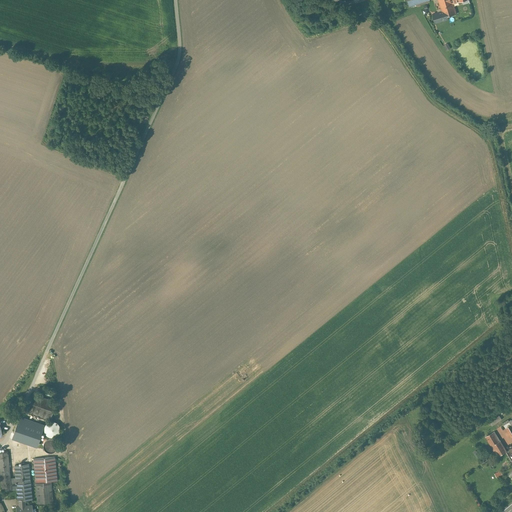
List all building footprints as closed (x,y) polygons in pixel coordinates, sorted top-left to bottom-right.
[(453,3),(440,8),(441,11),(433,14),(435,22),(446,19),(445,17),(456,14),(453,3)] [(33,394),(28,412),(50,419),(56,402),(33,394)] [(498,414),(488,420),(492,426),(502,419),(498,414)] [(16,435),(26,438),(28,435),(40,439),(44,427),(19,418),(14,434),(16,435)] [(44,430),(45,432),(45,433),(46,434),(47,435),(48,436),(50,437),(51,437),(53,437),(54,437),(56,436),(57,435),(58,434),(59,433),(60,431),(60,430),(60,428),(60,427),(59,425),(58,424),(57,423),(56,422),(54,422),(53,421),(51,421),(50,422),(48,422),(47,423),(46,424),(45,426),(44,427),(44,429),(44,430)] [(493,432),(486,436),(489,443),(497,438),(493,432)] [(48,439),(46,439),(45,441),(44,442),(43,444),(43,446),(43,447),(44,449),(45,450),(46,451),(48,452),(50,453),(51,453),(53,452),(55,451),(56,450),(57,449),(57,447),(58,445),(57,444),(57,442),(56,440),(54,439),(53,439),(51,438),(49,438),(48,439)] [(506,451),(500,441),(499,441),(497,438),(489,443),(497,456),(498,455),(499,456),(506,451)] [(7,451),(0,451),(0,477),(2,490),(11,489),(10,478),(7,451)] [(55,457),(33,459),(36,483),(51,481),(57,481),(55,457)] [(28,464),(14,465),(16,478),(17,489),(18,500),(19,500),(24,500),(32,499),(28,464)] [(51,481),(36,483),(38,503),(53,502),(51,481)] [(20,506),(17,507),(16,511),(31,511),(31,505),(25,506),(24,500),(19,500),(20,506)]
